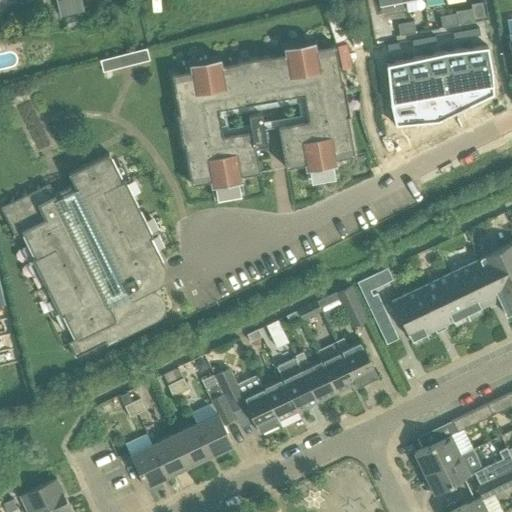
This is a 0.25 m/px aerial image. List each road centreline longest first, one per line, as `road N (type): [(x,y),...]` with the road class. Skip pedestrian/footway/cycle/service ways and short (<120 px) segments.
road 1 (residential): [(511,120),(181,287)]
road 2 (residential): [(186,511),(364,434)]
road 3 (residential): [(364,434),(511,364)]
